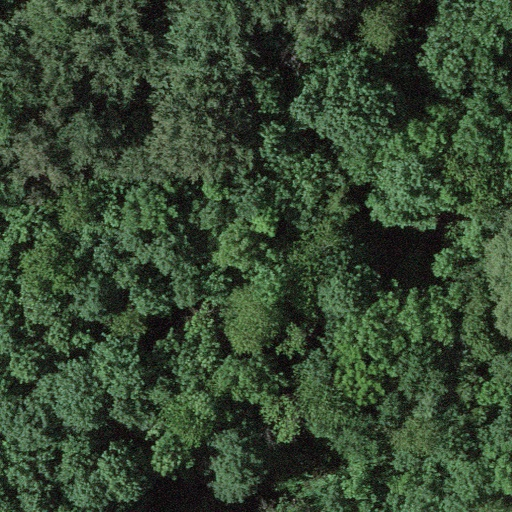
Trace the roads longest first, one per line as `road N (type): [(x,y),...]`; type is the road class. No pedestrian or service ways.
road 1 (track): [(77,511),(511,174)]
road 2 (track): [(511,72),(0,161)]
